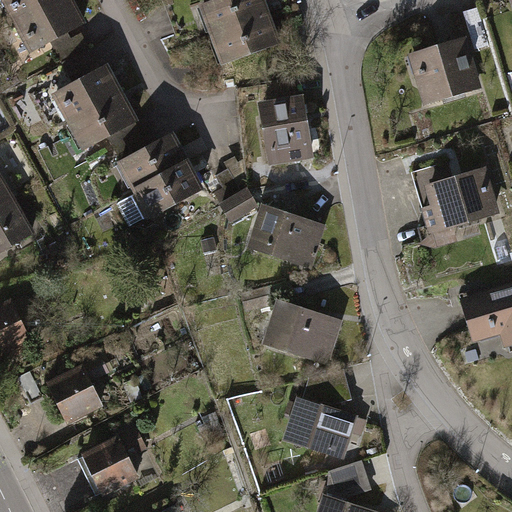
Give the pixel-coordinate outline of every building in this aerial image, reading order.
[(9,0),(25,27),(71,1),(70,0),(9,0)] [(261,0),(220,0),(203,6),(214,35),(267,15),(261,0)] [(41,55),(53,48),(64,67),(95,49),(84,31),(87,29),(71,1),(25,27),(41,55)] [(267,15),(214,35),(224,62),(278,43),(267,15)] [(467,45),(413,59),(426,112),(480,98),(467,45)] [(64,67),(74,86),(61,93),(77,121),(123,95),(107,67),(105,68),(95,49),(64,67)] [(92,150),(105,143),(115,161),(147,144),(136,125),(139,123),(123,95),(77,121),(92,150)] [(313,114),(268,120),(276,176),(321,170),(313,114)] [(129,167),(145,195),(192,168),(176,140),(129,167)] [(145,195),(161,223),(208,197),(192,168),(145,195)] [(0,178),(0,206),(12,199),(0,178)] [(485,182),(427,196),(438,242),(497,227),(485,182)] [(0,252),(32,234),(12,199),(0,206),(0,252)] [(263,220),(251,199),(227,213),(239,234),(263,220)] [(329,241),(271,221),(258,261),(316,281),(329,241)] [(63,252),(44,257),(47,269),(66,264),(63,252)] [(292,281),(270,286),(274,303),(296,298),(292,281)] [(270,286),(242,292),(246,309),(274,303),(270,286)] [(511,289),(459,302),(471,350),(496,343),(501,361),(511,357),(511,289)] [(30,300),(0,314),(0,360),(5,369),(39,352),(24,322),(38,315),(30,300)] [(344,337),(286,318),(273,357),(331,377),(344,337)] [(87,373),(52,390),(75,435),(109,417),(87,373)] [(361,429),(303,409),(290,449),(348,469),(361,429)] [(140,432),(127,439),(134,454),(148,447),(140,432)] [(123,445),(88,462),(110,507),(145,490),(123,445)] [(343,505),(373,496),(361,466),(325,478),(323,503),(341,509),(343,505)] [(323,503),(320,502),(316,511),(351,511),(341,509),(323,503)]
